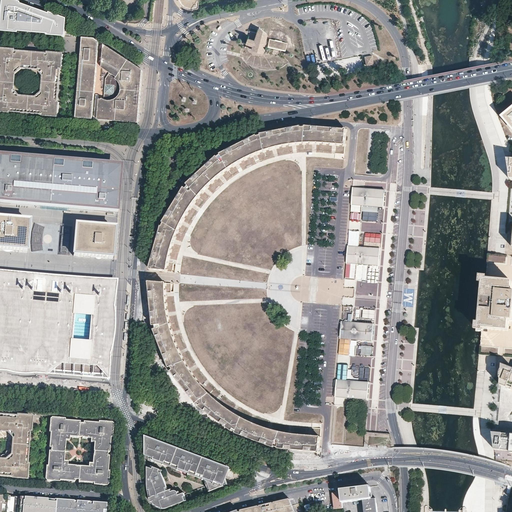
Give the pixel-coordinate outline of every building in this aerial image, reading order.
[(20,5),(21,3),(10,0),(3,0),(1,31),(17,32),(17,31),(30,32),(31,29),(36,29),(36,32),(48,33),(47,34),(64,35),(66,19),(50,14),(50,15),(35,10),(20,5)] [(252,49),(262,52),(268,34),(259,28),(255,40),(248,38),(247,43),(253,45),(252,49)] [(93,120),(100,42),(95,38),(83,37),(76,118),(93,120)] [(276,49),(285,51),(287,43),(281,42),(282,40),(279,39),(276,38),(275,40),(269,38),(267,46),(276,49)] [(105,45),(98,120),(138,123),(143,70),(105,45)] [(16,50),(0,49),(0,50),(0,64),(2,65),(1,66),(0,75),(0,78),(16,80),(16,73),(21,69),(28,70),(29,54),(17,52),(16,53),(16,50)] [(58,70),(61,70),(62,54),(47,53),(47,56),(45,56),(45,55),(33,54),(32,70),(38,70),(42,76),(42,82),(58,84),(59,71),(58,71),(58,70)] [(373,64),(372,56),(364,57),(366,66),(373,64)] [(0,111),(10,112),(11,110),(11,111),(25,112),(26,96),(19,96),(15,91),(15,84),(0,82),(0,111)] [(29,97),(28,113),(41,114),(41,113),(41,115),(57,117),(58,101),(56,101),(55,100),(56,100),(57,87),(41,86),(41,92),(36,97),(29,97)] [(511,110),(503,118),(511,128),(511,110)] [(150,268),(150,270),(168,272),(168,271),(169,263),(169,262),(170,260),(170,258),(173,248),(174,243),(175,241),(176,239),(179,231),(182,224),(183,222),(184,220),(187,215),(193,207),(194,206),(195,204),(199,198),(206,192),(207,190),(209,189),(220,178),(221,176),(223,175),(229,171),(235,167),(236,166),(238,165),(240,164),(246,161),(254,157),(256,156),(258,155),(259,155),(273,150),(274,150),(275,150),(277,149),(286,147),(293,145),(294,145),(296,145),(297,145),(307,144),(313,144),(315,144),(316,144),(317,144),(327,145),(333,146),(335,146),(337,146),(345,147),(348,130),(305,126),(305,128),(301,128),(301,127),(260,135),(260,136),(257,138),(256,136),(227,150),(219,155),(220,156),(218,158),(217,157),(187,185),(188,186),(186,189),(184,187),(163,223),(164,223),(163,226),(162,226),(150,268)] [(113,166),(0,156),(0,184),(9,186),(9,190),(0,189),(0,203),(38,206),(38,210),(67,212),(67,209),(116,214),(117,201),(98,200),(98,194),(111,195),(111,187),(112,187),(114,171),(113,166)] [(352,205),(362,206),(379,208),(384,208),(385,191),(353,188),(352,202),(352,205)] [(362,206),(352,205),(351,212),(350,221),(361,222),(362,211),(362,206)] [(29,222),(0,219),(0,249),(18,251),(26,252),(29,222)] [(70,226),(62,226),(60,254),(67,255),(70,226)] [(115,230),(76,227),(73,256),(77,257),(95,258),(108,260),(112,260),(115,230)] [(359,247),(360,236),(360,231),(351,230),(349,246),(359,247)] [(360,236),(359,247),(379,248),(380,238),(360,236)] [(359,247),(349,246),(348,246),(347,264),(357,265),(378,266),(380,249),(379,248),(359,247)] [(356,280),(357,265),(347,264),(345,279),(356,280)] [(357,265),(356,280),(377,282),(378,266),(357,265)] [(117,279),(0,269),(0,369),(6,370),(8,370),(12,371),(15,372),(19,373),(22,373),(25,373),(28,373),(31,372),(35,372),(109,379),(111,353),(113,344),(115,337),(115,331),(116,324),(116,317),(116,311),(115,305),(117,279)] [(487,277),(485,277),(480,276),(479,284),(482,285),(481,294),(480,312),(479,323),(476,323),(475,331),(481,331),(483,331),(483,328),(507,330),(508,321),(511,321),(511,291),(511,282),(486,280),(487,277)] [(167,283),(149,282),(149,284),(153,327),(156,326),(156,329),(154,329),(170,369),(172,367),(173,370),(171,371),(196,404),(197,403),(200,406),(199,407),(207,413),(232,432),(233,431),(236,433),(235,434),(273,448),(274,447),(277,448),(277,449),(321,453),(322,436),(321,436),(313,437),(311,437),(310,437),(308,437),(302,436),(300,436),(293,435),(291,435),(289,435),(284,434),(274,432),(272,431),(270,430),(267,430),(263,429),(253,424),(252,423),(251,423),(249,422),(242,418),(236,415),(235,414),(233,413),(231,411),(220,404),(219,402),(217,401),(215,399),(210,394),(204,388),(203,386),(202,384),(195,375),(193,371),(191,369),(190,367),(185,361),(182,354),(181,352),(180,350),(177,342),(175,335),(174,333),(173,331),(171,324),(169,316),(169,313),(169,312),(168,296),(167,294),(167,292),(167,283)] [(351,340),(353,341),(372,342),(373,335),(374,324),(364,323),(352,322),(353,308),(353,306),(343,306),(339,355),(349,356),(351,340)] [(352,322),(364,323),(365,308),(353,308),(352,322)] [(511,367),(500,362),(498,383),(502,385),(506,387),(507,385),(511,387),(511,367)] [(347,381),(348,370),(348,365),(338,364),(336,380),(347,381)] [(348,370),(347,381),(358,381),(358,378),(354,378),(351,374),(351,370),(348,370)] [(347,381),(336,380),(336,385),(335,397),(367,400),(369,382),(358,381),(347,381)] [(32,417),(17,416),(17,417),(2,416),(1,430),(9,431),(15,437),(14,445),(28,446),(29,432),(31,432),(32,417)] [(66,441),(66,437),(70,437),(79,438),(80,424),(80,422),(65,421),(65,420),(53,419),(51,421),(50,432),(51,433),(50,448),(52,448),(64,450),(65,450),(66,441)] [(82,438),(91,439),(95,439),(94,443),(94,452),(107,453),(110,453),(111,438),(112,437),(113,426),(111,424),(100,423),(98,424),(84,422),(84,425),(82,438)] [(511,433),(511,434),(511,438),(501,437),(501,433),(492,432),(494,449),(510,450),(509,452),(511,452),(511,433)] [(189,454),(168,446),(168,447),(163,446),(164,444),(147,438),(148,480),(148,485),(148,489),(151,499),(152,502),(155,505),(157,507),(160,508),(163,509),(167,508),(228,484),(225,477),(227,472),(228,472),(229,469),(218,465),(218,466),(214,464),(214,463),(193,455),(193,457),(189,455),(189,454)] [(27,479),(28,464),(27,464),(28,450),(14,449),(13,456),(7,461),(0,460),(0,475),(12,476),(12,478),(27,479)] [(76,466),(67,466),(64,465),(64,461),(65,453),(64,453),(52,452),(49,452),(48,466),(47,467),(46,478),(48,481),(59,482),(60,480),(74,482),(75,480),(76,467),(76,466)] [(93,455),(93,464),(92,467),(89,467),(80,466),(80,467),(79,480),(79,482),(93,483),(95,485),(105,486),(108,484),(109,473),(108,472),(109,457),(107,457),(94,455),(93,455)] [(363,500),(372,499),(370,487),(340,490),(342,502),(363,500)] [(340,490),(340,489),(335,490),(335,492),(333,492),(334,509),(343,508),(342,502),(340,490)] [(0,510),(0,511),(6,511),(13,511),(14,511),(15,498),(15,497),(2,496),(0,495),(0,510)] [(55,511),(56,503),(47,503),(48,500),(39,500),(34,499),(33,506),(29,506),(30,499),(25,499),(25,501),(21,501),(21,498),(15,498),(14,511),(13,511),(55,511)] [(377,511),(377,499),(372,499),(363,500),(364,511),(377,511)] [(240,511),(293,511),(291,504),(286,505),(285,500),(268,504),(268,507),(262,508),(262,505),(240,510),(240,511)] [(93,504),(56,501),(56,503),(55,511),(103,511),(104,505),(93,504)] [(305,511),(311,508),(309,503),(302,506),(305,511)]
